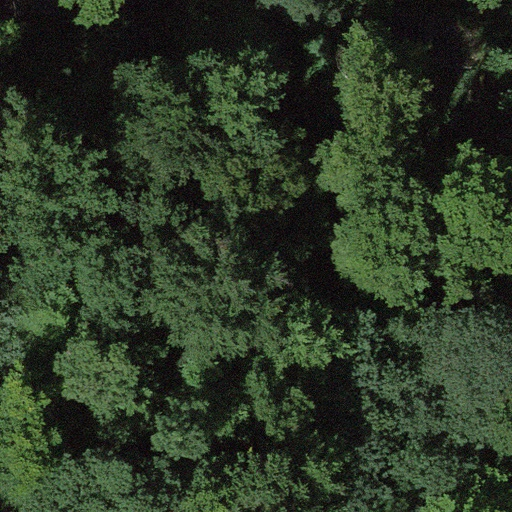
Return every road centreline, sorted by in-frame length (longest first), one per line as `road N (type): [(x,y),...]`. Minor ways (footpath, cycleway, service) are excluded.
road 1 (track): [(226,192),(511,270)]
road 2 (track): [(0,131),(226,192)]
